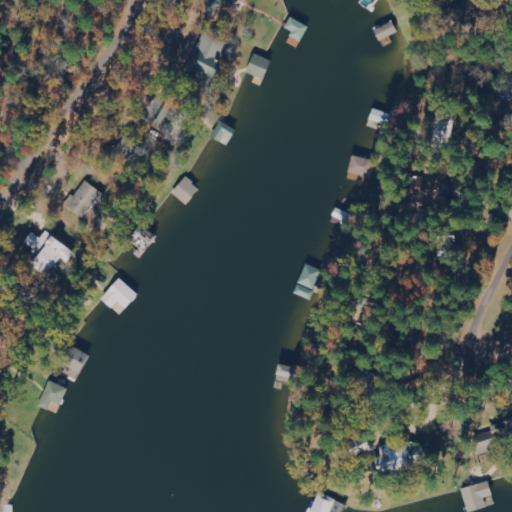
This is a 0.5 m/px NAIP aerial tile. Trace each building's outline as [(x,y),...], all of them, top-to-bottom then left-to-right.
[(287,31),(304,40),(310,28),(293,19),(287,31)] [(232,46),(207,35),(189,74),(214,86),(232,46)] [(273,62),(256,55),(249,73),(266,80),(273,62)] [(351,174),(372,178),(375,161),(354,157),(351,174)] [(422,195),(433,205),(452,184),(440,173),(435,178),(427,171),(418,181),(427,189),(422,195)] [(68,208),(89,219),(104,192),(83,181),(68,208)] [(77,253),(47,232),(42,239),(34,233),(27,243),(35,249),(31,255),(39,261),(35,267),(49,277),(62,258),(69,263),(77,253)] [(113,309),(119,303),(127,310),(140,296),(122,279),(103,300),(113,309)] [(53,402),(63,406),(70,389),(51,381),(40,407),(50,411),(53,402)] [(511,444),(511,435),(509,425),(495,430),(496,431),(475,438),(481,455),(511,444)] [(463,490),(469,511),(475,511),(489,508),(486,499),(495,497),(490,482),(463,490)]
